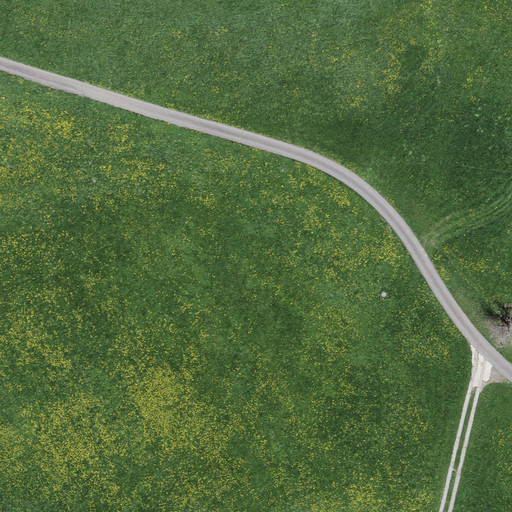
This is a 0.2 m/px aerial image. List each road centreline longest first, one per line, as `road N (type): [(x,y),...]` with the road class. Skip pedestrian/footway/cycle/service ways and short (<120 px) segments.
road 1 (unclassified): [(0,62),(332,166),(374,195),(409,235),(441,294),(511,372)]
road 2 (track): [(485,350),(445,511)]
